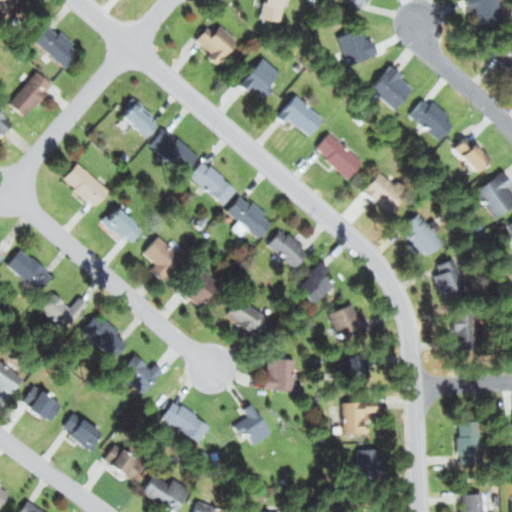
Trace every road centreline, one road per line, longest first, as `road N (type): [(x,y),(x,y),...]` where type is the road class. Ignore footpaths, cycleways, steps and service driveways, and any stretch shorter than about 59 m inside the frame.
road 1 (residential): [(422,511),(412,338),(387,279),(358,243),(80,0)]
road 2 (residential): [(132,47),(24,171),(18,197),(227,378)]
road 3 (residential): [(413,5),(431,51),(511,124)]
road 4 (residential): [(0,435),(104,511)]
